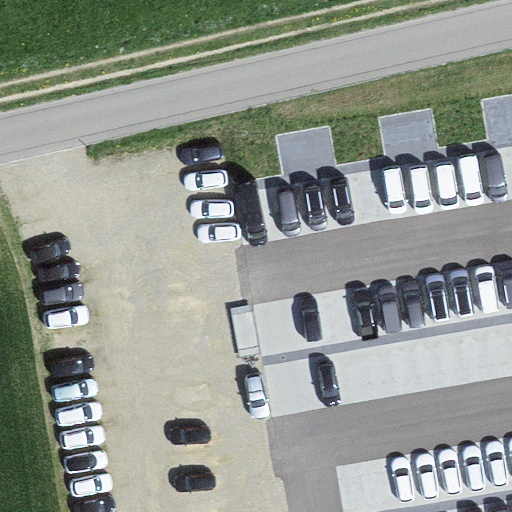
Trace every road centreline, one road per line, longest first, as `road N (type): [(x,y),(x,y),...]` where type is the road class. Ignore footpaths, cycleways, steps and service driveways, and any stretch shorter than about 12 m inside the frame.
road 1 (unclassified): [(0,136),(511,21)]
road 2 (track): [(0,93),(412,0)]
